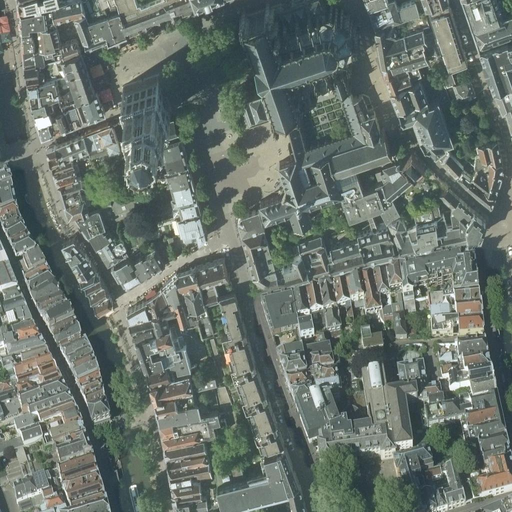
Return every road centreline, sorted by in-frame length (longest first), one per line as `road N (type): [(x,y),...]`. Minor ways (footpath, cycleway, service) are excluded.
road 1 (residential): [(230,237),(164,37),(251,0)]
road 2 (unclassified): [(38,143),(64,217),(124,298),(230,237)]
road 3 (residential): [(355,0),(378,87),(403,133),(505,224)]
road 4 (unclassified): [(168,511),(150,414),(90,434),(113,511)]
road 5 (residential): [(248,298),(480,243)]
road 6 (residential): [(318,511),(248,298)]
road 7 (residential): [(480,243),(511,430)]
road 8 (residential): [(508,150),(456,0)]
